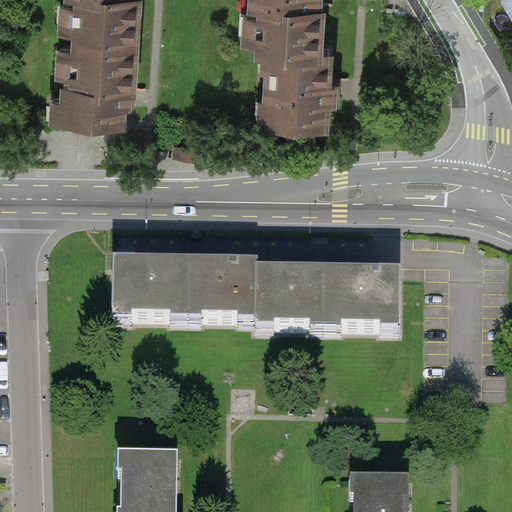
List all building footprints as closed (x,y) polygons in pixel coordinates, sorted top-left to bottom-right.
[(64,82),(62,119),(128,122),(129,100),(130,88),(132,88),(137,0),(73,0),(69,82),(64,82)] [(261,0),(259,49),(269,50),(266,119),(325,122),(327,94),(329,52),(320,52),(323,2),(315,2),(315,0),(261,0)] [(511,0),(500,0),(511,17),(511,0)] [(177,157),(206,158),(206,147),(177,146),(177,157)] [(184,271),(115,270),(114,326),(258,328),(258,339),(400,341),(401,282),(337,281),(258,280),(259,272),(184,271)] [(178,511),(179,466),(121,465),(119,511),(178,511)] [(408,511),(409,488),(350,487),(349,511),(408,511)]
